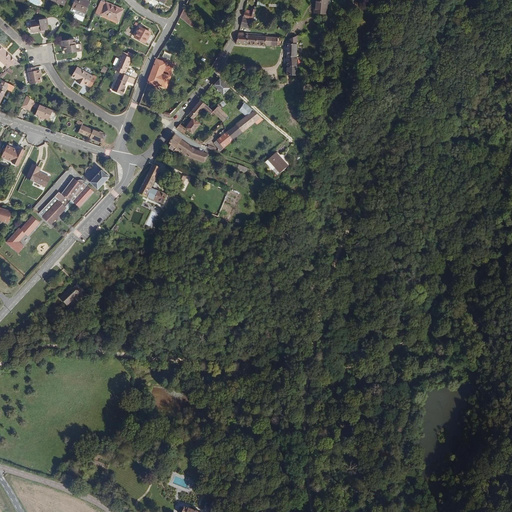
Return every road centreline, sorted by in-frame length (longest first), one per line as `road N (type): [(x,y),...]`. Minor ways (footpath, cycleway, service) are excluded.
road 1 (track): [(511,154),(417,330),(391,350),(343,366),(242,360)]
road 2 (track): [(0,362),(55,345),(242,360)]
road 3 (tertiary): [(124,181),(0,317)]
road 4 (residential): [(0,22),(69,93),(126,128)]
road 5 (tertiary): [(0,117),(124,158)]
road 6 (tertiary): [(134,161),(145,159),(215,71)]
road 7 (tertiary): [(0,467),(112,511)]
